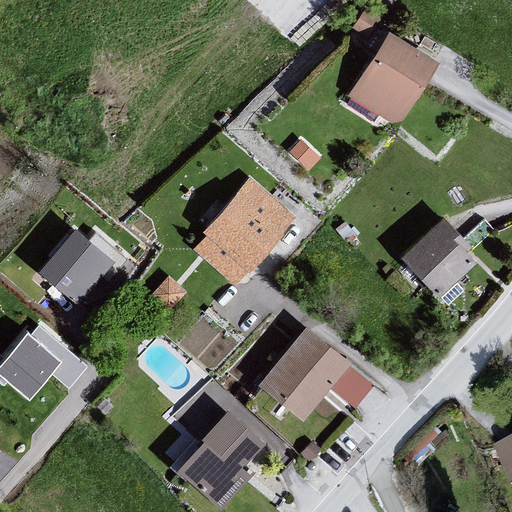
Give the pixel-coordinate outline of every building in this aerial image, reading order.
[(437,61),(383,33),(345,105),(399,133),(437,61)] [(298,133),(289,145),(311,162),(320,149),(298,133)] [(292,217),(247,178),(185,249),(230,288),(292,217)] [(442,223),(399,260),(434,302),(478,265),(442,223)] [(89,242),(77,232),(42,272),(79,304),(105,273),(110,278),(125,260),(96,235),(89,242)] [(32,336),(27,332),(0,365),(0,374),(30,399),(50,374),(69,389),(88,366),(39,327),(32,336)] [(350,365),(304,327),(253,387),(299,425),(350,365)] [(262,444),(229,415),(181,469),(222,505),(248,476),(240,469),(262,444)] [(511,449),(494,456),(511,503),(511,449)]
